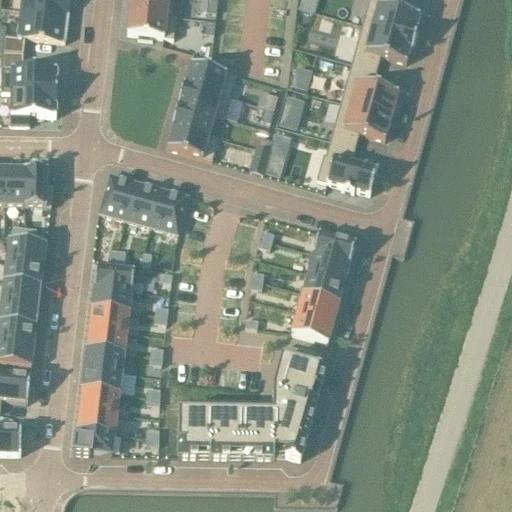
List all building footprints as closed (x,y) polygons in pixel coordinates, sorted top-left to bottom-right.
[(21,0),(20,15),(68,21),(70,0),(21,0)] [(131,0),(130,7),(129,17),(171,22),(171,21),(173,0),(170,0),(131,0)] [(370,0),(362,31),(415,45),(418,34),(416,33),(419,21),(393,14),(397,0),(370,0)] [(302,2),(299,11),(313,16),(316,6),(302,2)] [(207,4),(206,17),(216,18),(217,5),(207,4)] [(3,41),(1,57),(23,58),(25,43),(64,48),(68,21),(20,15),(17,42),(3,41)] [(129,17),(126,39),(137,41),(137,44),(152,46),(152,42),(173,45),(176,21),(171,21),(171,22),(129,17)] [(205,26),(203,39),(213,40),(215,27),(205,26)] [(362,31),(351,69),(376,76),(380,62),(406,69),(409,56),(412,57),(415,45),(362,31)] [(1,57),(0,98),(10,99),(10,97),(56,98),(56,74),(23,74),(23,58),(1,57)] [(184,90),(184,91),(229,103),(235,81),(190,69),(184,90)] [(351,69),(340,108),(391,122),(398,98),(372,91),(376,76),(351,69)] [(296,72),(291,91),(306,95),(311,76),(296,72)] [(183,89),(177,111),(214,121),(214,122),(223,125),(229,103),(184,91),(184,90),(183,89)] [(10,99),(10,131),(29,131),(29,122),(55,122),(56,98),(10,97),(10,99)] [(287,102),(280,129),(295,134),(302,107),(287,102)] [(340,108),(329,147),(354,154),(358,139),(384,146),(391,122),(340,108)] [(177,111),(171,133),(172,133),(173,132),(208,142),(208,141),(214,122),(214,121),(177,111)] [(264,113),(260,125),(270,128),(273,115),(264,113)] [(172,133),(166,154),(211,166),(218,144),(208,141),(208,142),(173,132),(172,133)] [(275,138),(270,154),(285,158),(289,143),(275,138)] [(260,143),(257,152),(270,156),(273,146),(260,143)] [(323,161),(316,186),(341,193),(340,195),(353,198),(354,196),(369,200),(376,175),(350,168),(354,154),(329,147),(325,161),(323,161)] [(257,152),(250,177),(263,181),(270,156),(257,152)] [(5,174),(4,212),(25,212),(25,174),(5,174)] [(25,174),(25,212),(50,213),(52,191),(46,191),(46,176),(47,176),(47,175),(25,174)] [(109,180),(98,219),(125,226),(135,188),(109,180)] [(135,188),(125,226),(150,233),(161,195),(135,188)] [(161,195),(150,233),(177,241),(188,202),(161,195)] [(12,231),(11,240),(23,241),(24,233),(12,231)] [(24,233),(23,241),(35,243),(36,234),(24,233)] [(261,236),(259,244),(271,248),(273,240),(261,236)] [(318,238),(313,259),(349,269),(355,249),(318,238)] [(259,244),(257,252),(269,256),(271,248),(259,244)] [(6,255),(5,266),(43,271),(44,259),(45,249),(8,245),(6,255)] [(108,255),(107,267),(115,268),(117,256),(108,255)] [(117,256),(115,268),(123,269),(125,257),(117,256)] [(143,259),(141,272),(149,273),(151,260),(143,259)] [(313,259),(307,279),(344,289),(349,269),(313,259)] [(5,266),(3,286),(40,291),(43,271),(5,266)] [(96,272),(93,293),(131,298),(134,277),(96,272)] [(251,278),(250,286),(262,287),(263,279),(251,278)] [(159,279),(158,288),(170,289),(171,281),(159,279)] [(307,279),(302,299),(338,309),(344,289),(307,279)] [(3,286),(0,307),(38,311),(40,291),(3,286)] [(250,286),(249,294),(261,295),(262,287),(250,286)] [(93,293),(91,314),(129,318),(131,298),(93,293)] [(302,299),(296,318),(333,328),(338,309),(302,299)] [(0,307),(0,309),(0,327),(36,332),(38,311),(0,307)] [(155,313),(154,321),(167,323),(168,314),(155,313)] [(91,314),(89,334),(126,338),(129,318),(91,314)] [(296,318),(291,339),(327,349),(333,328),(296,318)] [(154,321),(153,329),(166,331),(167,323),(154,321)] [(245,325),(244,333),(256,335),(257,326),(245,325)] [(0,327),(0,348),(33,352),(36,332),(0,327)] [(86,353),(86,354),(124,359),(126,338),(89,334),(86,353)] [(0,348),(0,369),(31,373),(33,352),(0,348)] [(286,350),(283,363),(290,366),(294,352),(286,350)] [(294,352),(290,366),(297,368),(301,354),(294,352)] [(85,354),(83,374),(121,379),(124,359),(86,354),(86,353),(85,353),(85,354)] [(150,354),(149,362),(162,363),(163,355),(150,354)] [(301,354),(297,368),(305,370),(308,356),(301,354)] [(308,356),(305,370),(312,372),(315,358),(308,356)] [(315,358),(312,372),(320,374),(324,359),(323,359),(323,360),(315,358)] [(149,362),(148,370),(161,371),(162,363),(149,362)] [(178,417),(177,463),(273,465),(274,455),(287,455),(284,463),(299,467),(325,375),(320,374),(312,372),(305,370),(297,368),(290,366),(283,363),(280,363),(271,396),(272,396),(271,419),(178,417)] [(80,395),(80,396),(81,396),(81,395),(119,399),(121,379),(83,374),(80,395)] [(0,378),(0,409),(0,405),(27,408),(30,382),(0,378)] [(147,394),(147,403),(159,403),(159,395),(147,394)] [(81,396),(79,415),(117,419),(119,399),(81,395),(81,396)] [(147,403),(146,411),(159,411),(159,403),(147,403)] [(79,415),(77,435),(114,440),(117,419),(79,415)] [(0,433),(0,460),(20,460),(20,434),(0,433)] [(74,444),(73,459),(89,461),(90,458),(112,461),(114,440),(77,435),(75,445),(74,444)] [(146,435),(146,443),(158,444),(158,435),(146,435)] [(146,443),(146,452),(158,452),(158,444),(146,443)]
